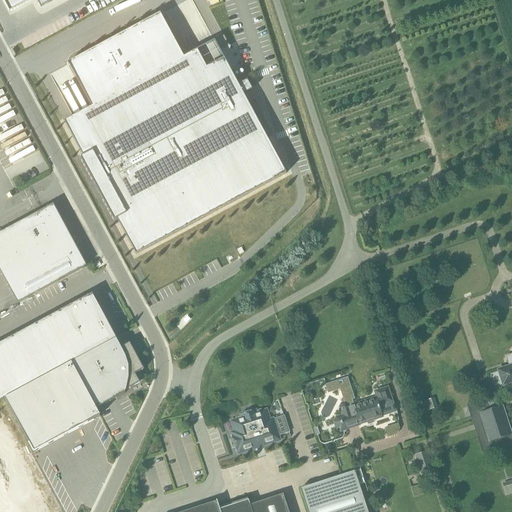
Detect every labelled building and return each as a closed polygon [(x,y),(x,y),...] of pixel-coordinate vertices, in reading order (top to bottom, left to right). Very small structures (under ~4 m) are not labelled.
[(2,0),(10,14),(35,0),(36,0),(41,8),(56,0),(2,0)] [(214,41),(62,124),(135,255),(285,174),(245,96),(254,90),(248,78),(238,84),(214,41)] [(83,269),(50,207),(0,233),(0,261),(22,302),(83,269)] [(92,295),(0,344),(0,401),(72,363),(116,339),(92,295)] [(116,339),(72,363),(97,409),(125,394),(126,390),(132,387),(140,383),(135,375),(144,370),(130,344),(121,348),(116,339)] [(511,353),(505,356),(508,365),(495,370),(501,387),(511,383),(511,353)] [(72,363),(5,399),(34,452),(100,416),(97,409),(72,363)] [(335,419),(332,422),(335,430),(337,431),(345,429),(360,424),(382,417),(379,409),(388,406),(387,405),(391,400),(388,390),(385,388),(376,391),(374,395),(375,399),(376,402),(369,404),(368,402),(360,404),(360,405),(354,407),(352,400),(355,399),(350,386),(340,390),(344,403),(341,404),(340,408),(342,416),(341,417),(335,419)] [(326,392),(317,414),(327,418),(335,396),(326,392)] [(315,427),(309,429),(297,393),(285,397),(280,397),(280,400),(293,437),(293,451),(316,450),(313,440),(313,438),(321,435),(321,427),(315,427)] [(423,401),(424,411),(432,410),(431,400),(423,401)] [(511,436),(502,406),(479,414),(488,444),(511,436)] [(233,437),(238,450),(242,453),(255,449),(258,450),(262,449),(264,446),(276,442),(279,437),(274,423),(270,421),(268,414),(263,412),(254,415),(251,413),(247,414),(245,418),(236,421),(233,425),(236,432),(233,437)] [(382,428),(391,426),(389,419),(380,422),(382,428)] [(160,451),(181,450),(181,449),(172,421),(164,423),(164,430),(154,433),(160,451)] [(381,429),(383,437),(395,434),(392,426),(381,429)] [(40,511),(0,436),(0,511),(40,511)] [(212,451),(220,450),(218,437),(210,438),(212,451)] [(427,451),(414,456),(421,475),(434,471),(427,451)] [(312,482),(307,468),(293,474),(298,487),(312,482)] [(300,489),(307,511),(368,511),(355,472),(300,489)] [(499,485),(502,496),(511,493),(509,482),(499,485)] [(290,511),(285,494),(228,511),(224,511),(222,502),(191,511),(290,511)]
